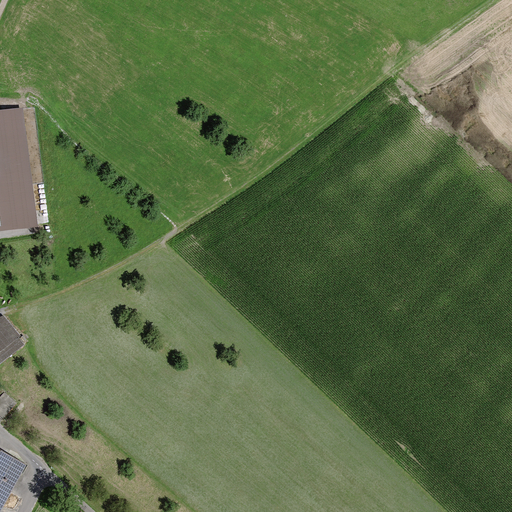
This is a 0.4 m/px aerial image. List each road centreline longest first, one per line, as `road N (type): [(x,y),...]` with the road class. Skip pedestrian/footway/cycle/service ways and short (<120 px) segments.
road 1 (track): [(0,312),(106,278),(401,65)]
road 2 (unclassified): [(93,511),(0,428)]
